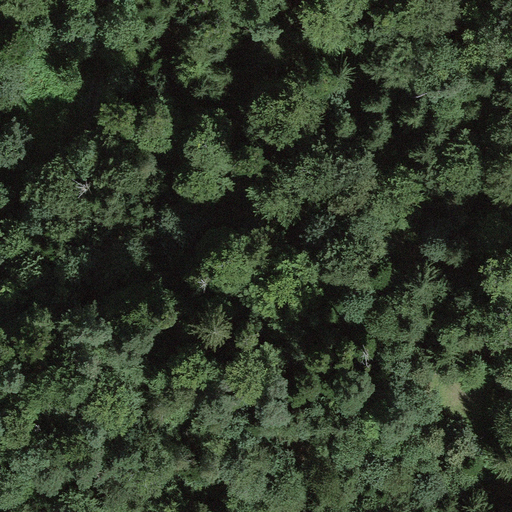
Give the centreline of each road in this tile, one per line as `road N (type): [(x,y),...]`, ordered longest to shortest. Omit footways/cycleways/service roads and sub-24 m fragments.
road 1 (track): [(0,220),(75,148),(98,93),(108,0)]
road 2 (track): [(339,0),(418,36),(511,44)]
